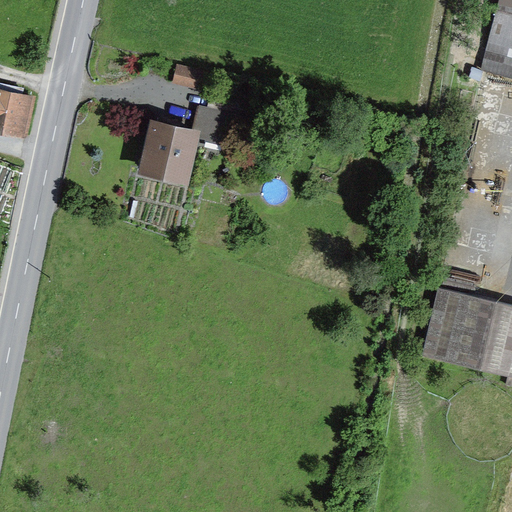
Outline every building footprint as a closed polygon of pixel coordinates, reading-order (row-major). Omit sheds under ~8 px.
[(511,0),(500,0),(482,69),(511,76),(511,0)] [(175,80),(207,88),(210,74),(178,66),(175,80)] [(0,88),(0,125),(22,131),(30,95),(0,88)] [(198,106),(194,124),(226,131),(230,113),(249,117),(252,102),(211,93),(208,108),(198,106)] [(155,123),(145,164),(185,173),(194,132),(155,123)] [(506,384),(511,385),(511,303),(439,286),(423,354),(508,374),(506,384)]
